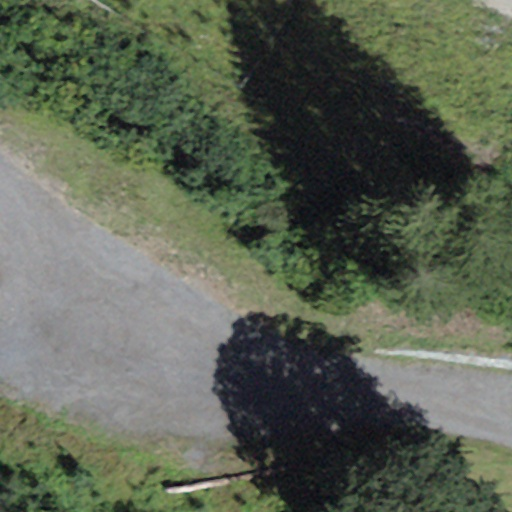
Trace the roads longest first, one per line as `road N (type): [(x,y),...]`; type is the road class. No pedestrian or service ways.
road 1 (track): [(0,172),(45,229),(192,339),(361,382),(511,385)]
road 2 (track): [(0,347),(124,398),(227,415),(361,382),(511,432)]
